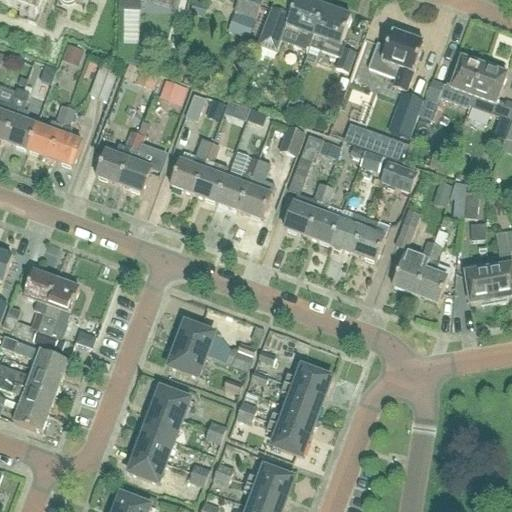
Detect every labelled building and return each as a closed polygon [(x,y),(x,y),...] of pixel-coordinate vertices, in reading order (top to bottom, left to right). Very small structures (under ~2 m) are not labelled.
[(0,0),(0,6),(21,14),(18,22),(36,29),(47,0),(66,0),(86,7),(89,0),(0,0)] [(120,0),(120,15),(141,15),(141,0),(148,0),(120,0)] [(235,17),(229,34),(248,42),(254,24),(255,24),(263,3),(253,0),(207,0),(224,6),(226,2),(238,6),(234,17),(235,17)] [(272,12),(258,51),(276,58),(286,31),(313,42),(324,12),(296,2),(290,19),(272,12)] [(324,12),(313,42),(309,51),(340,62),(336,73),(348,77),(355,57),(344,52),(345,50),(342,48),(351,22),(324,12)] [(424,49),(392,37),(387,51),(378,47),(369,73),(395,83),(393,91),(407,96),(424,49)] [(61,64),(76,70),(81,56),(67,50),(61,64)] [(446,93),(473,103),(484,71),(462,63),(455,82),(450,81),(446,93)] [(484,71),(473,103),(495,112),(507,79),(484,71)] [(90,100),(106,107),(117,78),(101,72),(90,100)] [(444,90),(433,86),(427,101),(420,121),(433,125),(439,109),(437,109),(444,90)] [(168,116),(180,121),(191,93),(179,88),(168,116)] [(15,93),(12,101),(25,106),(28,98),(18,94),(15,93)] [(391,135),(406,141),(420,104),(404,98),(391,135)] [(185,123),(198,127),(206,104),(194,100),(185,123)] [(0,145),(4,147),(14,122),(16,123),(19,114),(22,114),(25,106),(12,101),(9,110),(0,106),(0,145)] [(494,139),(505,143),(511,124),(511,106),(506,104),(494,139)] [(28,155),(51,164),(69,113),(64,111),(58,128),(53,126),(50,135),(37,131),(28,155)] [(69,113),(51,164),(75,173),(84,148),(70,143),(73,133),(71,132),(77,116),(69,113)] [(249,124),(261,128),(264,120),(252,115),(249,124)] [(4,147),(28,155),(37,131),(16,123),(14,122),(4,147)] [(511,124),(505,143),(506,143),(503,153),(511,156),(511,124)] [(284,157),(296,161),(304,139),(293,135),(284,157)] [(131,137),(129,144),(141,148),(144,142),(131,137)] [(300,163),(315,169),(323,146),(309,140),(300,163)] [(129,144),(126,150),(132,153),(139,155),(141,148),(129,144)] [(96,181),(119,189),(132,153),(126,150),(120,148),(116,158),(106,154),(96,181)] [(132,153),(119,189),(142,198),(152,172),(142,168),(146,158),(139,155),(132,153)] [(207,165),(194,199),(216,208),(226,181),(224,180),(216,178),(219,170),(219,169),(213,167),(216,159),(203,155),(200,163),(207,165)] [(191,168),(180,164),(171,190),(194,199),(207,165),(200,163),(199,162),(194,161),(191,168)] [(216,208),(239,216),(258,166),(251,163),(245,179),(242,178),(239,186),(226,181),(216,208)] [(258,166),(239,216),(262,225),(275,190),(265,186),(271,170),(258,166)] [(381,186),(410,198),(418,179),(389,168),(381,186)] [(308,242),(330,250),(340,224),(327,219),(330,211),(327,210),(337,183),(330,181),(326,190),(308,242)] [(294,206),(284,233),(308,242),(326,190),(320,187),(314,205),(297,199),(294,207),(294,206)] [(463,223),(477,225),(480,198),(465,197),(463,223)] [(330,250),(353,259),(372,208),(365,205),(360,221),(354,219),(351,228),(340,224),(330,250)] [(378,210),(372,208),(353,259),(376,267),(386,241),(375,237),(378,228),(372,225),(378,210)] [(396,251),(407,255),(419,224),(408,220),(396,251)] [(392,291),(415,300),(434,249),(428,247),(422,261),(405,256),(392,291)] [(434,249),(415,300),(439,308),(449,282),(435,277),(439,268),(435,267),(441,252),(434,249)] [(0,287),(3,289),(13,263),(0,257),(0,287)] [(487,272),(494,309),(507,307),(507,304),(511,302),(511,269),(511,263),(511,257),(499,259),(501,270),(487,272)] [(494,309),(487,272),(465,276),(470,310),(481,308),(482,311),(494,309)] [(48,310),(57,285),(33,277),(24,301),(37,306),(33,316),(37,317),(31,333),(38,336),(38,335),(48,310)] [(80,294),(57,285),(48,310),(38,335),(53,341),(59,324),(71,319),(80,294)] [(3,331),(14,335),(21,317),(10,313),(3,331)] [(185,329),(177,350),(206,361),(214,340),(185,329)] [(53,341),(38,335),(38,336),(34,346),(54,353),(58,343),(53,341)] [(37,363),(33,374),(62,384),(69,366),(5,342),(1,350),(37,363)] [(67,363),(80,365),(83,351),(70,349),(67,363)] [(237,357),(253,363),(256,355),(240,349),(237,357)] [(206,361),(177,350),(169,372),(198,383),(206,361)] [(258,365),(273,371),(276,363),(261,357),(258,365)] [(0,381),(4,383),(55,402),(62,384),(33,374),(30,381),(0,368),(0,381)] [(287,380),(284,389),(324,403),(332,383),(300,371),(296,383),(287,380)] [(251,385),(266,391),(269,383),(254,377),(251,385)] [(0,393),(22,402),(20,409),(49,420),(55,402),(4,383),(0,392),(0,393)] [(224,392),(240,398),(242,391),(227,385),(224,392)] [(289,400),(285,411),(317,423),(324,403),(284,389),(281,397),(289,400)] [(161,394),(153,416),(183,427),(191,406),(161,394)] [(242,408),(239,416),(254,421),(257,414),(242,408)] [(49,420),(20,409),(13,427),(42,438),(49,420)] [(273,419),(270,427),(310,442),(317,423),(285,411),(281,422),(273,419)] [(153,416),(145,436),(176,448),(183,427),(153,416)] [(254,421),(239,416),(236,424),(251,430),(254,421)] [(310,442),(270,427),(267,435),(275,439),(271,450),(302,462),(310,442)] [(211,428),(208,436),(223,441),(226,434),(211,428)] [(145,436),(137,457),(168,468),(176,448),(145,436)] [(223,441),(208,436),(205,443),(220,449),(223,441)] [(168,468),(137,457),(129,478),(160,490),(168,468)] [(195,470),(192,478),(207,484),(210,476),(195,470)] [(219,470),(216,478),(231,483),(234,475),(219,470)] [(250,480),(247,489),(286,504),(294,484),(262,472),(258,484),(250,480)] [(207,484),(192,478),(189,486),(204,492),(207,484)] [(231,483),(216,478),(213,486),(228,492),(231,483)] [(252,501),(248,511),(249,511),(283,511),(286,504),(247,489),(243,498),(252,501)] [(121,500),(116,511),(151,511),(152,511),(121,500)]
